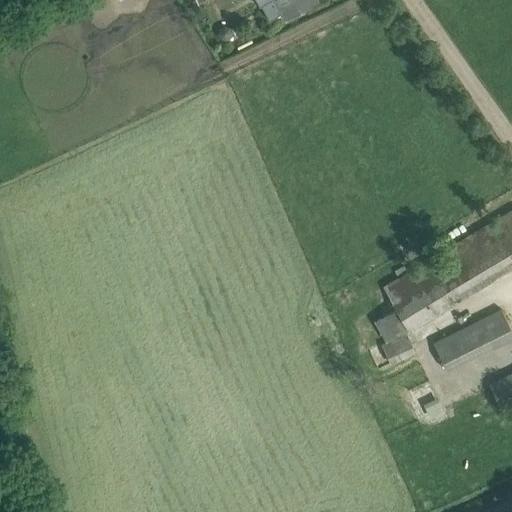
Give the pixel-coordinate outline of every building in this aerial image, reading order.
[(273,0),(274,1),(263,7),(271,22),(283,15),(285,17),(288,15),(290,18),(293,19),(299,16),(300,13),(298,10),(313,2),(311,0),(273,0)] [(511,209),(384,288),(395,307),(375,319),(388,340),(423,319),(408,292),(491,241),(506,269),(511,265),(511,209)] [(482,317),(497,345),(511,337),(511,330),(501,308),(482,317)] [(383,343),(392,363),(415,352),(406,332),(383,343)] [(511,372),(489,384),(502,409),(511,403),(511,372)]
